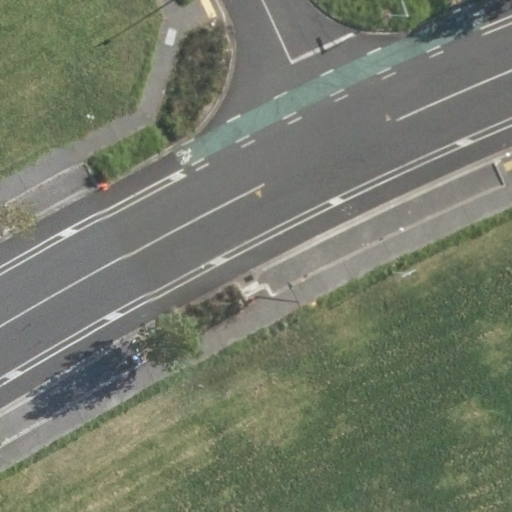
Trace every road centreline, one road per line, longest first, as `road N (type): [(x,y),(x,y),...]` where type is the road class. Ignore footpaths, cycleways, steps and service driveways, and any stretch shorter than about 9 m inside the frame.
road 1 (residential): [(0,340),(342,130)]
road 2 (residential): [(342,130),(511,63)]
road 3 (residential): [(342,130),(276,0)]
